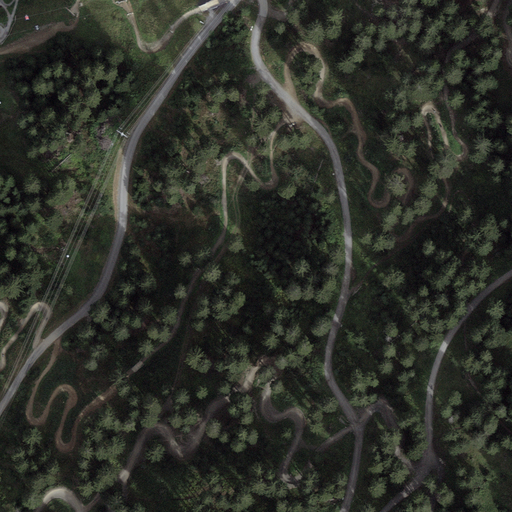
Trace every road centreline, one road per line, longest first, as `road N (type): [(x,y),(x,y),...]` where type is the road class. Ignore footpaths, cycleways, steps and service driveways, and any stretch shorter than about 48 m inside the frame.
road 1 (track): [(343,511),(361,424),(331,384),(326,358),(348,265),(348,215),(334,149),(259,63),(252,43),(263,0)]
road 2 (track): [(210,34),(131,146),(106,277),(90,306),(60,330)]
road 3 (track): [(511,273),(478,300),(447,342),(431,377),(427,461),(383,511)]
